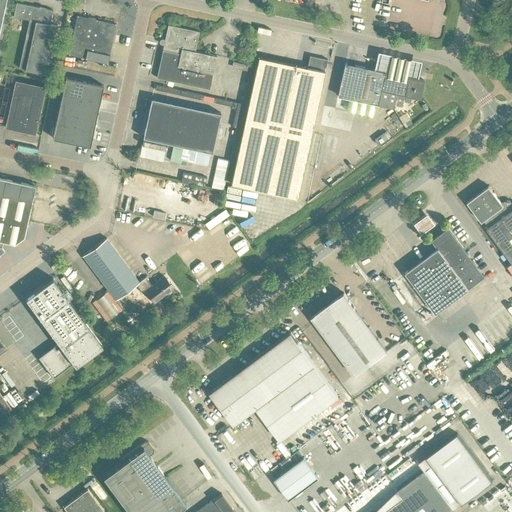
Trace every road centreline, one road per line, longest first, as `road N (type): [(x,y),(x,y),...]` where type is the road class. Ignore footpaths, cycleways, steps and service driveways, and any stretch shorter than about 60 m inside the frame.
road 1 (tertiary): [(498,119),(155,375)]
road 2 (unclassified): [(169,0),(453,61)]
road 3 (tertiary): [(155,375),(0,492)]
road 4 (residential): [(148,0),(107,172)]
road 5 (unknown): [(273,511),(414,405)]
road 6 (residential): [(155,375),(256,511)]
road 7 (residential): [(107,172),(90,216),(0,284)]
